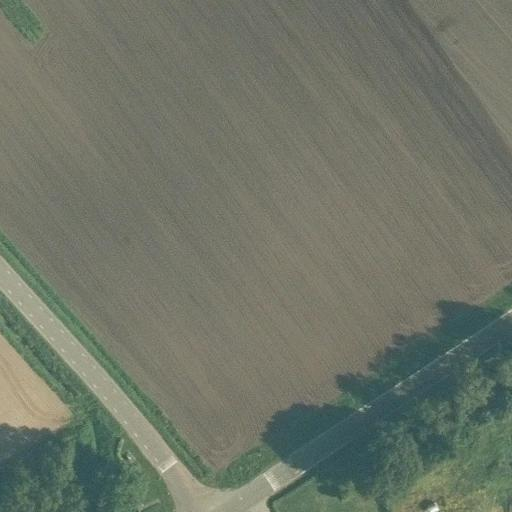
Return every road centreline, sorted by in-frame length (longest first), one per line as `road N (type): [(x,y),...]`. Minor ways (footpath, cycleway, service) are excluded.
road 1 (unclassified): [(221,511),(511,323)]
road 2 (unclassified): [(212,511),(0,278)]
